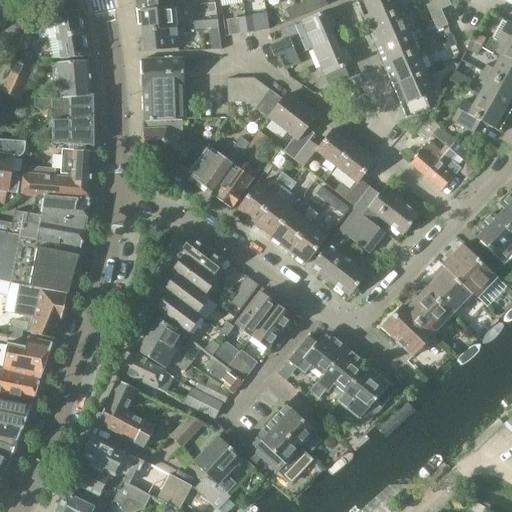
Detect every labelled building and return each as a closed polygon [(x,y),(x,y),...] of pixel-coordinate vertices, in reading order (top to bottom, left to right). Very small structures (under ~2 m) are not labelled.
[(157,0),(135,0),(136,11),(158,8),(157,0)] [(324,0),(308,0),(294,6),(298,17),(327,5),(324,0)] [(372,0),(359,6),(367,26),(400,12),(395,0),(372,0)] [(448,0),(427,0),(425,1),(434,21),(443,17),(440,9),(450,4),(448,0)] [(290,21),(298,17),(294,6),(286,10),(290,21)] [(142,25),(142,31),(176,28),(174,7),(158,8),(136,11),(138,26),(142,25)] [(44,17),(48,39),(84,33),(80,10),(44,17)] [(329,10),(301,21),(313,49),(335,40),(330,29),(336,27),(329,10)] [(367,26),(375,46),(409,32),(400,12),(367,26)] [(246,33),(266,30),(263,15),(244,18),(246,33)] [(447,25),(443,17),(434,21),(437,29),(447,25)] [(229,36),(246,33),(244,18),(227,20),(229,36)] [(217,20),(205,21),(206,29),(218,28),(217,20)] [(194,30),(206,29),(205,21),(194,22),(194,30)] [(506,46),(500,57),(511,64),(511,23),(507,21),(506,23),(501,21),(491,38),(506,46)] [(178,49),(176,28),(142,31),(143,38),(139,38),(141,53),(178,49)] [(417,51),(409,32),(375,46),(384,65),(417,51)] [(89,57),(84,33),(48,39),(51,59),(59,58),(59,59),(89,57)] [(25,35),(22,42),(35,49),(38,41),(25,35)] [(427,56),(445,48),(446,49),(455,45),(452,36),(442,41),(424,49),(427,56)] [(279,55),(282,63),(297,56),(289,38),(270,46),(274,57),(279,55)] [(335,40),(313,49),(329,86),(348,78),(344,68),(352,65),(345,48),(339,50),(335,40)] [(472,41),(467,49),(477,54),(481,46),(472,41)] [(31,56),(35,49),(22,42),(18,50),(31,56)] [(384,65),(393,86),(426,72),(417,51),(384,65)] [(299,63),(297,56),(282,63),(285,69),(299,63)] [(511,88),(511,64),(500,57),(493,69),(487,65),(483,72),(511,88)] [(183,59),(141,60),(142,88),(144,121),(143,121),(143,123),(182,121),(185,121),(196,120),(196,111),(184,112),(183,59)] [(51,97),(50,99),(61,99),(92,97),(89,61),(51,66),(52,83),(58,82),(59,97),(51,97)] [(455,71),(450,79),(460,84),(465,76),(455,71)] [(0,91),(19,99),(28,81),(8,72),(0,87),(0,91)] [(434,91),(426,72),(393,86),(406,118),(429,108),(424,96),(434,91)] [(485,83),(479,95),(510,113),(511,109),(511,88),(483,72),(479,80),(485,83)] [(238,78),(238,79),(239,103),(245,102),(248,104),(257,81),(253,78),(238,78)] [(238,79),(227,79),(228,103),(239,102),(238,79)] [(248,104),(256,110),(270,90),(258,81),(248,104)] [(256,110),(269,120),(283,100),(270,90),(256,110)] [(287,94),(283,100),(269,120),(293,139),(283,152),(294,160),(309,141),(310,139),(303,133),(315,117),(287,94)] [(510,113),(479,95),(473,106),(463,100),(452,120),(474,132),(480,121),(499,132),(510,113)] [(93,146),(92,97),(61,99),(50,99),(35,99),(35,107),(41,111),(51,111),(52,144),(93,146)] [(427,178),(457,142),(429,118),(423,126),(429,132),(431,130),(434,133),(432,136),(444,147),(440,151),(429,142),(410,164),(427,178)] [(183,135),(182,121),(143,123),(144,153),(159,153),(178,167),(178,166),(187,173),(203,151),(183,135)] [(294,160),(304,168),(317,152),(336,168),(353,146),(332,130),(318,148),(309,141),(294,160)] [(259,132),(251,143),(261,150),(268,140),(259,132)] [(188,175),(192,178),(214,195),(234,166),(250,144),(241,138),(225,160),(209,147),(205,152),(203,151),(187,173),(188,174),(188,175)] [(25,151),(25,142),(0,140),(0,191),(17,194),(20,182),(19,178),(16,174),(12,172),(14,157),(19,157),(23,155),(25,151)] [(427,178),(442,191),(461,169),(451,160),(455,155),(463,161),(470,153),(457,142),(427,178)] [(353,146),(336,168),(356,183),(344,199),(354,207),(369,187),(360,180),(374,162),(353,146)] [(23,174),(20,194),(90,200),(93,152),(62,150),(61,174),(68,175),(67,177),(54,177),(55,169),(24,167),(23,174)] [(266,162),(260,170),(266,174),(272,166),(266,162)] [(213,196),(232,210),(258,173),(250,167),(246,174),(234,166),(214,195),(213,196)] [(246,221),(252,226),(289,178),(283,173),(269,192),(257,183),(236,210),(248,219),(246,221)] [(260,229),(272,237),(293,210),(277,198),(282,191),(288,195),(296,184),(289,178),(252,226),(259,231),(260,229)] [(369,187),(354,207),(352,209),(353,210),(372,225),(373,224),(378,217),(403,236),(419,215),(384,188),(379,195),(369,187)] [(327,203),(331,196),(321,188),(316,195),(327,203)] [(504,209),(497,217),(511,231),(511,192),(500,205),(504,209)] [(86,224),(90,200),(20,194),(20,197),(35,198),(32,215),(86,224)] [(336,210),(341,204),(331,196),(327,203),(336,210)] [(281,248),(288,253),(311,224),(317,215),(309,209),(302,218),(293,210),(272,237),(282,245),(281,248)] [(310,267),(320,275),(349,297),(367,274),(339,253),(349,239),(368,254),(385,233),(373,224),(372,225),(353,210),(310,267)] [(0,281),(19,285),(62,294),(67,295),(67,294),(68,294),(80,250),(86,224),(32,215),(15,211),(11,234),(0,231),(0,281)] [(511,231),(497,217),(493,213),(477,229),(481,233),(477,238),(480,241),(472,249),(497,273),(511,257),(511,231)] [(327,237),(311,224),(288,253),(293,258),(295,255),(306,264),(327,237)] [(180,253),(216,280),(218,281),(225,273),(219,268),(225,260),(193,236),(189,233),(185,240),(188,242),(180,253)] [(477,299),(497,278),(462,244),(442,265),(472,294),(477,299)] [(204,295),(216,280),(180,253),(177,258),(180,261),(173,271),(204,295)] [(434,281),(426,290),(452,315),(472,294),(442,265),(436,272),(430,278),(434,281)] [(172,280),(165,290),(196,314),(208,298),(204,295),(173,271),(172,272),(173,272),(168,277),(172,280)] [(233,294),(235,295),(245,302),(258,286),(247,277),(233,294)] [(19,285),(13,315),(32,318),(27,332),(53,339),(61,322),(67,295),(62,294),(19,285)] [(200,317),(196,314),(165,290),(164,290),(164,291),(160,296),(164,299),(156,309),(187,333),(200,317)] [(452,315),(426,290),(418,298),(415,294),(409,300),(403,307),(433,336),(433,335),(452,315)] [(251,337),(279,301),(272,297),(270,300),(260,292),(234,325),(251,337)] [(245,302),(235,295),(229,302),(239,310),(245,302)] [(292,317),(290,316),(282,309),(285,306),(279,301),(251,337),(267,349),(292,317)] [(382,328),(412,357),(433,336),(403,307),(382,328)] [(153,313),(143,331),(188,365),(193,357),(185,351),(191,343),(153,313)] [(218,331),(225,336),(232,328),(224,322),(218,331)] [(22,331),(9,328),(7,337),(20,340),(22,331)] [(143,331),(133,348),(164,368),(168,360),(183,372),(188,365),(143,331)] [(308,336),(288,361),(305,374),(311,366),(323,375),(345,347),(332,337),(328,342),(321,337),(316,343),(308,336)] [(7,343),(1,371),(40,378),(51,344),(27,337),(25,347),(7,343)] [(202,351),(210,357),(218,347),(210,341),(202,351)] [(210,357),(211,358),(227,369),(234,359),(218,347),(210,357)] [(345,347),(323,375),(310,391),(319,399),(325,391),(328,393),(334,384),(344,393),(363,371),(351,361),(355,355),(345,347)] [(121,372),(164,393),(172,377),(162,371),(148,364),(145,360),(145,359),(131,352),(121,372)] [(234,359),(227,369),(242,381),(250,371),(243,366),(248,359),(240,353),(234,359)] [(242,381),(227,369),(211,358),(205,367),(210,371),(209,373),(224,383),(222,386),(232,394),(242,381)] [(0,393),(32,401),(40,378),(1,371),(0,370),(0,393)] [(374,402),(381,408),(397,389),(380,375),(375,381),(363,371),(344,393),(338,401),(360,419),(374,402)] [(97,423),(144,448),(156,425),(129,410),(137,392),(117,381),(97,423)] [(224,404),(229,393),(207,381),(205,385),(199,381),(195,389),(224,404)] [(192,389),(184,403),(214,418),(221,404),(192,389)] [(313,420),(316,416),(295,396),(271,421),(300,449),(320,427),(313,420)] [(0,424),(23,429),(31,406),(0,399),(0,424)] [(205,425),(188,417),(169,437),(181,449),(205,425)] [(511,417),(503,426),(511,435),(511,417)] [(271,421),(248,446),(255,452),(247,459),(259,470),(266,463),(277,473),(286,464),(290,466),(294,465),(298,463),(300,460),(300,455),(297,452),(300,449),(271,421)] [(0,424),(0,456),(11,461),(23,429),(0,424)] [(91,436),(79,460),(114,477),(121,463),(140,473),(144,463),(91,436)] [(218,437),(194,463),(206,475),(194,488),(217,510),(219,511),(229,511),(235,506),(227,499),(230,496),(227,493),(234,485),(225,476),(241,459),(218,437)] [(0,481),(11,461),(0,456),(0,481)] [(106,483),(119,489),(123,481),(114,477),(79,460),(69,481),(99,496),(106,483)] [(176,511),(177,511),(191,487),(169,475),(156,501),(176,511)] [(123,481),(119,489),(113,501),(120,505),(121,511),(142,511),(143,511),(152,497),(125,483),(125,482),(123,481)] [(54,511),(96,511),(93,510),(94,508),(64,492),(54,511)]
